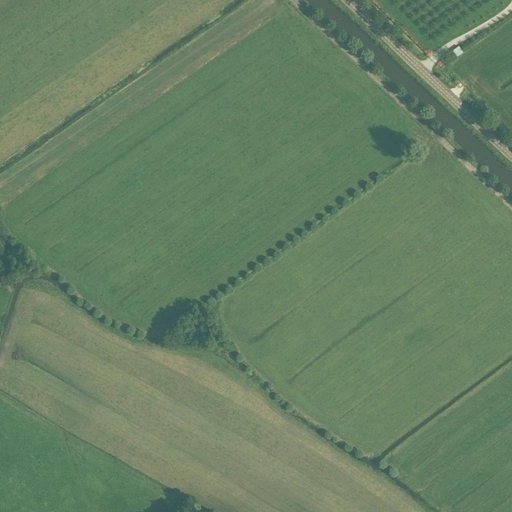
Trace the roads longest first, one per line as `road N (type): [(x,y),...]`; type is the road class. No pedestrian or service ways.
road 1 (track): [(259,0),(0,177)]
road 2 (track): [(291,0),(511,207)]
road 3 (tertiary): [(511,157),(347,0)]
